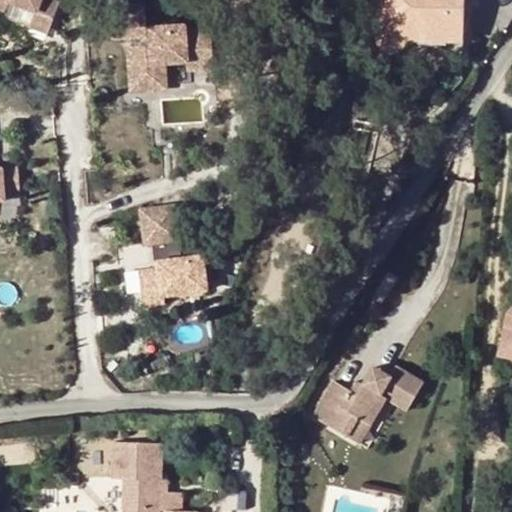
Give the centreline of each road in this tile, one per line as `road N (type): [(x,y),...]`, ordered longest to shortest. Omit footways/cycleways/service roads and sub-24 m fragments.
road 1 (residential): [(511,55),(274,402),(100,403),(0,416)]
road 2 (unknown): [(77,218),(79,289),(100,403)]
road 3 (unknown): [(229,145),(77,218)]
